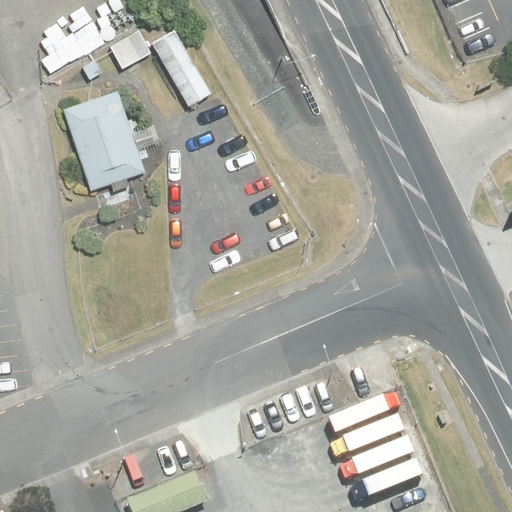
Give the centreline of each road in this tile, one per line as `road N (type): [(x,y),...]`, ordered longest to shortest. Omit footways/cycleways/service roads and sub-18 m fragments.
road 1 (unclassified): [(0,436),(440,260)]
road 2 (secondary): [(440,260),(325,0)]
road 3 (secondary): [(511,410),(440,260)]
